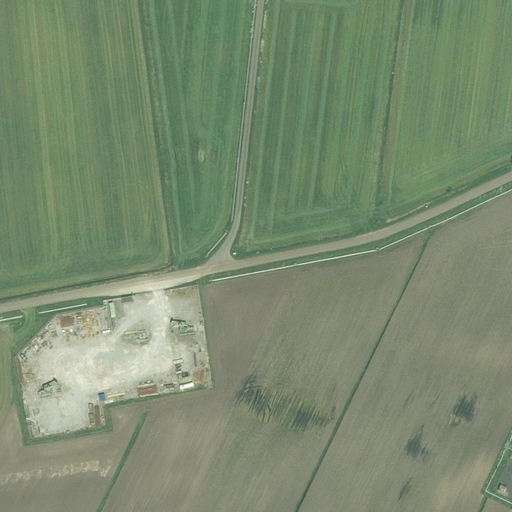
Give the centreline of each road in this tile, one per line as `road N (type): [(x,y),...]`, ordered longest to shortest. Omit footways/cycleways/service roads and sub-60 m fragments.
road 1 (unclassified): [(511,172),(357,239),(0,307)]
road 2 (track): [(214,267),(244,203),(265,0)]
